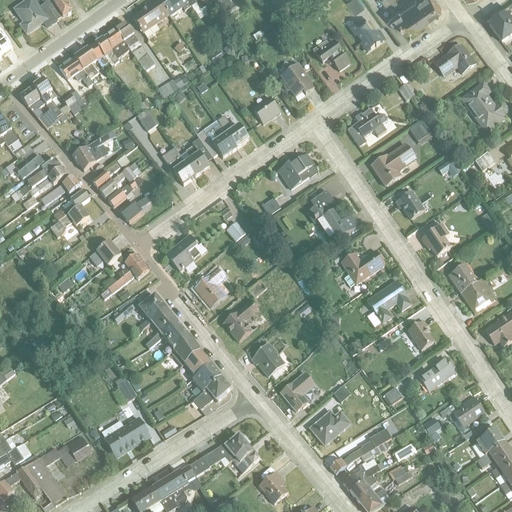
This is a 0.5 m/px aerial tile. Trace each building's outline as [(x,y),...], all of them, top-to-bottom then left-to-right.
[(58,25),(46,5),(39,9),(33,0),(32,0),(13,12),(29,38),(45,28),(47,31),(58,25)] [(58,0),(53,2),(59,19),(72,14),(67,0),(58,0)] [(163,0),(134,22),(148,40),(191,8),(188,3),(191,0),(163,0)] [(362,0),(347,0),(355,11),(365,3),(362,0)] [(440,7),(435,0),(405,0),(401,3),(416,23),(440,7)] [(416,23),(401,3),(387,13),(401,33),(416,23)] [(484,20),(501,45),(511,37),(511,20),(510,21),(501,8),(484,20)] [(322,11),(314,10),(313,22),(320,23),(322,11)] [(365,18),(349,29),(366,52),(381,41),(365,18)] [(127,27),(116,34),(124,45),(134,38),(127,27)] [(257,43),(265,37),(261,32),(253,38),(257,43)] [(116,34),(103,43),(111,54),(124,45),(116,34)] [(288,35),(280,34),(279,46),(287,47),(288,35)] [(134,38),(124,45),(144,75),(155,68),(134,38)] [(95,49),(103,59),(111,54),(103,43),(102,41),(94,47),(95,49)] [(326,44),(313,53),(322,66),(329,61),(339,75),(350,67),(334,43),(328,47),(326,44)] [(180,46),(175,52),(179,56),(184,50),(180,46)] [(461,48),(435,67),(445,81),(457,72),(462,78),(476,68),(461,48)] [(90,52),(97,63),(103,59),(95,49),(90,52)] [(89,50),(74,61),(82,73),(97,63),(90,52),(89,50)] [(74,61),(59,71),(68,83),(82,73),(74,61)] [(183,69),(190,77),(199,69),(193,61),(183,69)] [(296,67),(280,79),(297,103),(314,92),(296,67)] [(54,76),(47,81),(55,91),(62,86),(54,76)] [(43,83),(34,89),(42,101),(51,94),(43,83)] [(171,83),(158,92),(165,102),(178,93),(171,83)] [(492,95),(483,83),(456,102),(484,141),(510,122),(508,119),(511,116),(503,103),(498,106),(491,96),(492,95)] [(408,85),(398,92),(407,104),(417,96),(408,85)] [(201,97),(208,93),(206,88),(198,92),(201,97)] [(34,89),(20,99),(28,110),(42,101),(34,89)] [(183,95),(174,100),(177,106),(186,101),(183,95)] [(71,98),(63,103),(67,109),(75,104),(71,98)] [(253,112),(263,128),(281,116),(270,101),(253,112)] [(75,104),(67,109),(73,118),(81,113),(75,104)] [(347,133),(359,151),(367,146),(364,141),(374,135),(377,140),(386,134),(371,112),(356,123),(358,125),(347,133)] [(50,113),(39,120),(48,132),(58,124),(50,113)] [(147,113),(137,120),(149,136),(158,130),(147,113)] [(0,117),(0,138),(1,139),(11,133),(0,117)] [(203,134),(197,138),(201,143),(208,138),(212,144),(232,128),(224,118),(203,134)] [(423,124),(411,133),(419,144),(431,135),(423,124)] [(240,128),(226,137),(236,152),(250,143),(240,128)] [(11,133),(1,139),(9,151),(18,144),(11,133)] [(226,137),(212,146),(222,161),(236,152),(226,137)] [(42,139),(31,144),(36,157),(48,152),(42,139)] [(130,143),(123,146),(125,153),(133,150),(130,143)] [(372,169),(386,190),(398,182),(394,177),(417,163),(406,147),(372,169)] [(28,149),(15,160),(19,164),(24,160),(30,167),(38,160),(28,149)] [(169,167),(180,158),(174,150),(163,159),(169,167)] [(74,158),(84,174),(96,167),(86,151),(74,158)] [(199,156),(185,165),(195,180),(209,171),(199,156)] [(487,157),(476,165),(483,174),(494,166),(487,157)] [(121,170),(129,165),(124,158),(117,163),(121,170)] [(307,158),(280,175),(291,193),(318,176),(307,158)] [(30,167),(19,177),(25,183),(44,166),(38,160),(30,167)] [(44,174),(28,185),(32,191),(48,181),(62,171),(55,161),(42,170),(44,174)] [(451,162),(438,171),(442,178),(456,168),(451,162)] [(117,164),(106,170),(111,178),(121,171),(117,164)] [(185,165),(172,175),(182,190),(195,180),(185,165)] [(12,168),(5,172),(10,179),(17,175),(12,168)] [(48,181),(53,188),(67,178),(62,171),(48,181)] [(128,172),(122,176),(129,185),(135,181),(128,172)] [(498,173),(488,180),(495,191),(505,184),(498,173)] [(105,177),(93,186),(98,193),(110,183),(105,177)] [(74,180),(62,189),(67,194),(69,198),(81,190),(74,180)] [(112,185),(100,194),(105,202),(117,192),(112,185)] [(62,189),(41,204),(46,210),(67,194),(62,189)] [(326,194),(312,205),(315,210),(309,214),(317,226),(323,222),(334,214),(338,211),(326,194)] [(84,195),(72,204),(76,210),(88,201),(84,195)] [(121,195),(109,204),(114,211),(126,202),(121,195)] [(413,195),(399,205),(410,220),(424,210),(413,195)] [(274,202),(262,210),(269,220),(281,212),(274,202)] [(137,207),(122,218),(129,227),(144,215),(137,207)] [(478,218),(485,217),(484,208),(476,209),(478,218)] [(68,219),(76,230),(90,221),(82,210),(68,219)] [(229,213),(222,217),(226,222),(232,218),(229,213)] [(57,224),(65,221),(63,214),(55,217),(57,224)] [(323,222),(317,226),(329,242),(337,236),(341,241),(359,229),(351,217),(342,224),(334,214),(323,222)] [(486,217),(480,221),(488,233),(494,229),(486,217)] [(236,226),(227,234),(236,245),(245,237),(236,226)] [(421,242),(429,254),(432,252),(437,259),(449,251),(436,231),(421,242)] [(189,239),(165,258),(180,276),(194,264),(188,256),(197,249),(189,239)] [(111,244),(89,260),(97,271),(104,265),(108,268),(121,258),(111,244)] [(354,258),(342,266),(356,288),(385,268),(375,254),(359,264),(354,258)] [(136,257),(125,266),(132,274),(135,279),(138,282),(149,273),(136,257)] [(448,280),(461,298),(479,285),(467,267),(448,280)] [(195,292),(211,311),(231,294),(222,283),(226,280),(218,272),(195,292)] [(132,274),(108,292),(112,297),(135,279),(132,274)] [(60,289),(63,296),(74,291),(71,284),(60,289)] [(367,306),(382,327),(394,318),(390,312),(396,308),(401,314),(412,306),(397,284),(367,306)] [(479,285),(461,298),(474,317),(493,304),(479,285)] [(141,309),(153,324),(167,313),(155,298),(141,309)] [(223,327),(239,345),(251,335),(244,326),(259,314),(251,304),(223,327)] [(309,311),(299,316),(301,322),(312,317),(309,311)] [(153,324),(164,337),(177,326),(167,313),(153,324)] [(116,327),(126,324),(123,315),(113,319),(116,327)] [(498,326),(485,334),(493,349),(499,345),(502,350),(511,343),(511,342),(509,337),(511,335),(511,317),(505,322),(504,320),(497,325),(498,326)] [(420,325),(408,334),(422,354),(434,345),(420,325)] [(164,337),(177,351),(189,340),(177,326),(164,337)] [(174,353),(185,365),(199,353),(189,340),(177,351),(174,353)] [(269,347),(252,361),(267,379),(272,375),(276,378),(287,368),(269,347)] [(185,365),(197,378),(211,366),(199,353),(185,365)] [(421,380),(429,392),(454,374),(446,362),(421,380)] [(202,393),(206,390),(221,377),(211,366),(197,378),(192,382),(202,393)] [(281,394),(297,413),(308,404),(303,398),(316,387),(305,374),(281,394)] [(221,377),(206,390),(216,402),(231,388),(221,377)] [(341,378),(328,389),(332,394),(345,383),(341,378)] [(126,402),(135,399),(128,384),(120,387),(126,402)] [(343,388),(334,396),(341,404),(350,396),(343,388)] [(394,389),(385,395),(391,405),(401,398),(394,389)] [(475,402),(454,416),(463,430),(485,416),(475,402)] [(308,430),(324,450),(353,427),(341,412),(335,417),(330,412),(308,430)] [(120,422),(101,433),(115,459),(150,438),(139,419),(123,428),(120,422)] [(434,420),(424,427),(430,436),(440,429),(434,420)] [(174,430),(164,436),(167,440),(176,434),(174,430)] [(340,459),(346,466),(391,441),(385,430),(369,439),(370,443),(340,459)] [(496,430),(480,441),(489,454),(505,443),(496,430)] [(248,446),(238,435),(225,448),(235,458),(248,446)] [(81,438),(57,453),(61,459),(68,469),(91,455),(81,438)] [(511,453),(505,443),(489,454),(511,488),(511,453)] [(23,446),(8,455),(14,466),(29,457),(23,446)] [(224,446),(179,471),(186,483),(225,459),(229,463),(232,460),(235,458),(225,448),(224,446)] [(248,446),(235,458),(232,460),(243,473),(259,459),(248,446)] [(395,452),(398,461),(415,455),(412,447),(395,452)] [(40,460),(46,468),(61,459),(57,453),(56,449),(40,460)] [(38,459),(29,466),(55,501),(52,504),(52,505),(65,496),(38,459)] [(340,459),(329,468),(335,475),(346,466),(340,459)] [(390,474),(397,486),(412,477),(405,465),(390,474)] [(29,466),(16,475),(42,511),(52,504),(55,501),(29,466)] [(179,471),(151,489),(159,502),(187,484),(186,483),(179,471)] [(286,485),(274,472),(257,488),(274,506),(288,493),(283,487),(286,485)] [(359,483),(354,476),(343,485),(364,511),(376,511),(384,508),(362,481),(359,483)] [(3,484),(0,487),(0,496),(5,501),(12,494),(3,484)] [(151,489),(131,501),(138,511),(142,511),(159,502),(151,489)]
